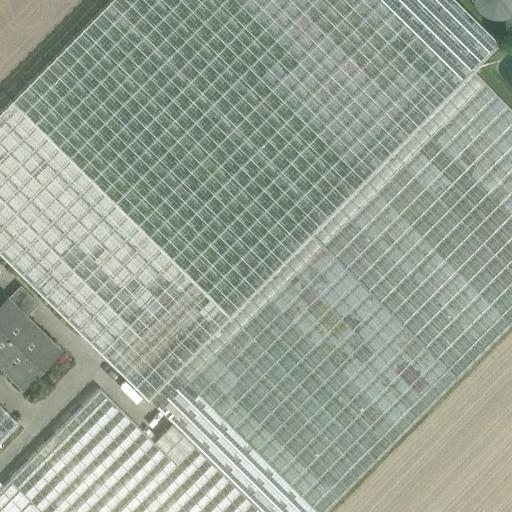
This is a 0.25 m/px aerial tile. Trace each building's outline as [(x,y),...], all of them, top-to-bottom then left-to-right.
[(450,0),(299,0),(194,107),(305,217),(485,34),(450,0)] [(511,0),(476,0),(497,24),(511,9),(511,0)] [(511,109),(472,70),(148,399),(172,423),(261,511),(324,511),(511,322),(511,109)] [(185,99),(95,190),(223,316),(313,225),(305,217),(194,107),(185,99)] [(20,286),(6,300),(18,312),(19,311),(24,316),(37,303),(20,286)] [(18,312),(6,300),(0,306),(0,349),(30,379),(58,350),(24,316),(19,311),(18,312)] [(99,389),(0,489),(0,511),(261,511),(172,423),(153,442),(99,389)] [(0,403),(0,438),(18,420),(0,403)]
